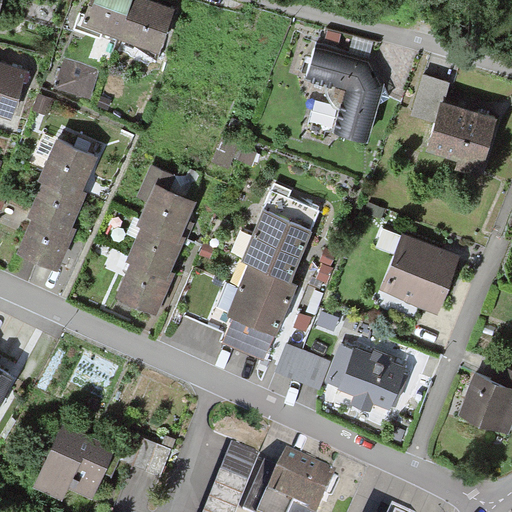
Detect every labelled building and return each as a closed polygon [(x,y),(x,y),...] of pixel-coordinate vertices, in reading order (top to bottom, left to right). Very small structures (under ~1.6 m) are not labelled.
[(143,0),(92,0),(86,18),(159,44),(171,9),(147,1),(143,0)] [(335,134),(368,143),(383,90),(380,85),(368,61),(356,57),(318,47),(308,80),(327,85),(326,93),(329,100),(334,106),(341,110),(335,134)] [(56,87),(93,99),(103,66),(66,55),(56,87)] [(0,110),(14,114),(28,64),(0,56),(0,110)] [(480,163),(495,117),(462,107),(440,100),(426,146),(480,163)] [(42,177),(80,193),(86,178),(96,155),(55,139),(39,176),(42,177)] [(32,215),(69,230),(75,214),(83,194),(80,193),(42,177),(27,213),(32,215)] [(140,220),(179,235),(185,221),(194,198),(153,181),(138,219),(140,220)] [(250,265),(291,282),(295,271),(305,248),(321,211),(291,198),(294,192),(275,183),(241,261),(250,265)] [(16,254),(57,270),(65,251),(73,231),(69,230),(32,215),(16,254)] [(131,257),(167,272),(173,258),(182,237),(179,235),(140,220),(126,255),(131,257)] [(384,286),(437,308),(459,253),(442,246),(406,232),(384,286)] [(115,296),(156,313),(163,296),(172,274),(167,272),(131,257),(115,296)] [(275,336),(276,337),(282,323),(292,300),(298,285),(291,282),(250,265),(228,316),(234,319),(275,336)] [(339,318),(323,312),(318,325),(334,331),(339,318)] [(275,336),(234,319),(224,342),(264,360),(275,336)] [(333,362),(325,380),(340,387),(338,391),(353,397),(349,406),(371,415),(375,407),(391,414),(410,369),(392,362),(394,357),(386,353),(372,347),(370,353),(343,340),(333,362)] [(325,380),(333,362),(289,343),(278,371),(321,389),(325,380)] [(15,378),(0,369),(0,403),(3,398),(15,378)] [(511,370),(509,369),(502,384),(511,388),(511,370)] [(459,414),(509,435),(511,428),(511,401),(511,402),(511,401),(511,388),(502,384),(476,373),(459,414)] [(71,489),(93,499),(107,469),(117,446),(63,422),(34,488),(66,502),(71,489)] [(169,451),(134,437),(123,462),(159,476),(169,451)] [(234,511),(258,450),(232,440),(204,511),(234,511)] [(318,511),(336,465),(288,446),(282,463),(266,457),(247,506),(261,511),(318,511)]
